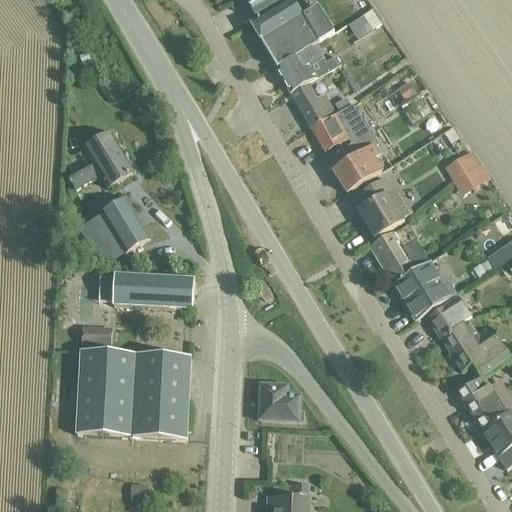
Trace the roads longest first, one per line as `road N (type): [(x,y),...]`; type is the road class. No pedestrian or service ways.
road 1 (residential): [(499,511),(184,0)]
road 2 (tertiary): [(431,511),(179,103)]
road 3 (tertiary): [(411,511),(277,346),(232,333)]
road 4 (tertiary): [(232,333),(215,229),(179,103)]
road 5 (tertiary): [(222,511),(232,333)]
